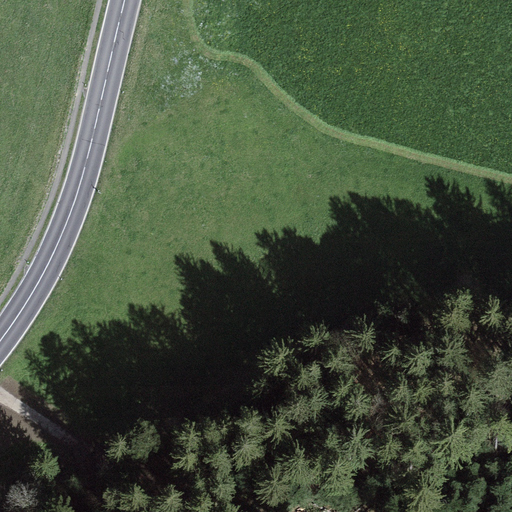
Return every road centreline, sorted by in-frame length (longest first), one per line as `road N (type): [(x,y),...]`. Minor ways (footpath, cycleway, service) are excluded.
road 1 (secondary): [(0,340),(44,271),(74,202),(124,0)]
road 2 (track): [(0,395),(83,453),(86,511)]
